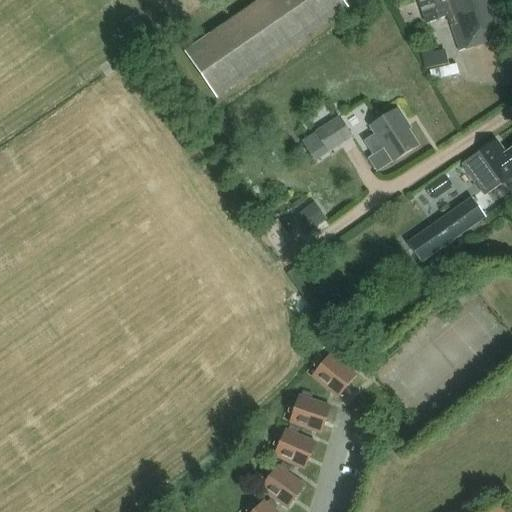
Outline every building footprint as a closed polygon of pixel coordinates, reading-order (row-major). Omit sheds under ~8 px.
[(345,10),(338,0),(260,0),(183,53),(215,100),(345,10)] [(418,0),(420,3),(426,20),(439,16),(440,20),(448,17),(460,53),(508,37),(496,2),(492,0),(418,0)] [(443,49),(425,53),(432,80),(457,74),(454,65),(448,67),(443,49)] [(393,163),(418,147),(403,124),(406,122),(398,110),(370,128),(375,136),(364,143),(373,157),(384,150),(393,163)] [(315,134),(301,142),(315,164),(353,139),(339,118),(315,134)] [(477,185),(481,182),(489,195),(511,178),(511,150),(506,155),(496,142),(479,154),(479,155),(464,166),(477,185)] [(427,188),(435,200),(451,189),(443,177),(427,188)] [(486,219),(473,199),(407,245),(421,264),(486,219)] [(308,235),(322,225),(309,208),(296,218),(308,235)] [(293,242),(277,221),(262,234),(278,254),(293,242)] [(338,399),(356,377),(330,356),(312,379),(338,399)] [(330,408),(299,398),(290,425),(321,435),(330,408)] [(316,445),(286,432),(274,458),(304,471),(316,445)] [(261,491),(288,510),(304,487),(278,468),(261,491)] [(255,511),(272,511),(264,503),(255,511)]
